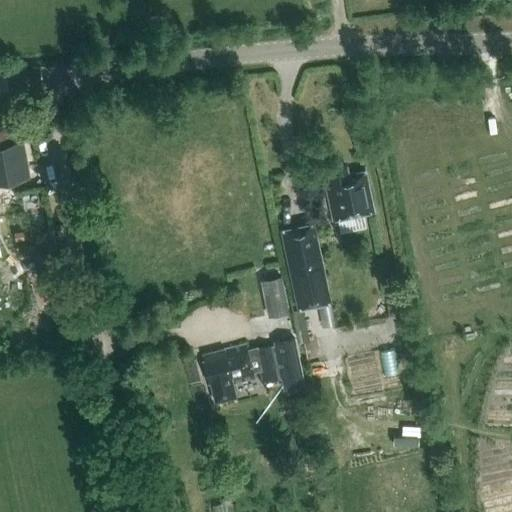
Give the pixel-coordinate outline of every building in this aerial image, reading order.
[(0,168),(15,166),(9,127),(0,128),(0,168)] [(373,211),(367,184),(364,171),(347,173),(346,167),(329,171),(331,180),(326,181),(335,219),(373,211)] [(314,222),(280,229),(297,309),(331,302),(314,222)] [(268,316),(288,312),(280,275),(260,280),(268,316)] [(272,342),(281,374),(282,374),(285,388),(304,384),(297,350),(294,336),(272,342)] [(253,377),(252,372),(259,370),(262,382),(281,377),(272,345),(258,349),(258,347),(246,350),(244,344),(204,354),(205,360),(203,360),(214,401),(235,396),(231,382),(253,377)] [(382,349),(386,371),(403,368),(400,346),(382,349)] [(305,455),(307,469),(321,467),(318,453),(305,455)]
